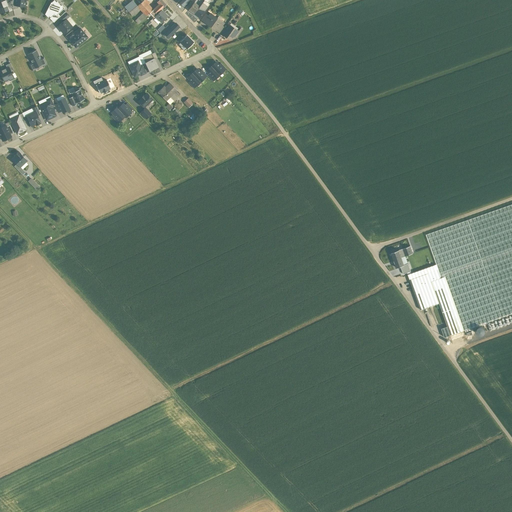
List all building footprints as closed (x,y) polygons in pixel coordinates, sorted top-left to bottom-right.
[(6,0),(0,0),(0,11),(1,13),(8,10),(6,3),(7,3),(6,0)] [(129,13),(138,6),(132,0),(125,7),(129,13)] [(145,2),(144,0),(142,2),(138,6),(141,9),(144,12),(146,15),(152,10),(145,2)] [(166,5),(161,0),(158,0),(157,1),(158,3),(158,4),(159,5),(155,9),(157,13),(166,5)] [(58,14),(64,8),(62,5),(61,6),(57,2),(54,5),(51,2),(51,3),(45,14),(48,18),(49,17),(50,18),(51,18),(55,14),(56,16),(58,14)] [(194,2),(188,10),(194,14),(201,4),(200,3),(198,5),(194,2)] [(201,4),(194,14),(199,18),(205,10),(204,10),(208,6),(202,2),(201,4)] [(132,17),(141,9),(138,6),(129,13),(132,17)] [(161,9),(154,17),(161,24),(169,17),(161,9)] [(59,18),(63,22),(66,20),(70,17),(65,12),(60,17),(59,18)] [(146,15),(144,12),(135,21),(138,24),(146,15)] [(211,13),(208,16),(209,16),(205,21),(205,22),(211,26),(217,18),(211,13)] [(59,18),(60,17),(58,14),(56,16),(55,14),(51,18),(50,18),(54,23),(59,18)] [(217,18),(211,26),(217,30),(218,31),(221,26),(222,26),(224,23),(217,18)] [(58,27),(63,34),(72,27),(66,20),(63,22),(58,27)] [(175,23),(170,28),(168,25),(165,28),(162,31),(166,36),(168,34),(170,36),(179,27),(175,23)] [(227,29),(223,35),(229,39),(231,39),(234,35),(233,34),(237,30),(230,25),(227,29)] [(237,30),(233,34),(234,35),(237,37),(242,29),(239,27),(237,30)] [(70,40),(76,47),(87,38),(80,28),(74,33),(76,35),(70,40)] [(72,30),(66,36),(69,40),(70,40),(76,35),(74,33),(72,30)] [(193,42),(186,35),(181,41),(188,48),(193,42)] [(37,50),(27,54),(32,64),(34,69),(43,65),(41,59),(37,50)] [(152,54),(143,58),(145,63),(146,63),(149,71),(158,67),(154,59),(152,54)] [(135,78),(147,73),(143,64),(141,65),(139,61),(129,66),(135,78)] [(219,65),(216,62),(211,66),(219,75),(224,71),(218,65),(219,65)] [(219,75),(211,66),(207,71),(210,74),(215,79),(219,75)] [(11,71),(9,67),(7,68),(0,71),(4,81),(10,79),(10,80),(14,78),(11,71)] [(200,72),(197,69),(192,73),(200,82),(205,78),(199,72),(200,72)] [(200,82),(192,73),(188,78),(191,81),(191,80),(196,86),(200,82)] [(101,78),(93,81),(97,90),(98,89),(96,85),(103,82),(101,78)] [(103,82),(96,85),(98,89),(100,94),(104,92),(104,93),(107,91),(107,90),(111,89),(107,80),(103,82)] [(170,83),(165,87),(164,86),(158,91),(166,100),(177,90),(170,83)] [(73,96),(76,103),(84,99),(79,88),(74,90),(75,91),(72,93),(73,96)] [(147,94),(144,96),(141,98),(141,99),(139,101),(144,107),(152,99),(147,94)] [(39,105),(46,121),(57,116),(52,107),(55,106),(51,98),(47,100),(47,101),(39,105)] [(70,109),(64,98),(58,101),(59,104),(62,111),(63,112),(70,109)] [(193,103),(188,98),(184,103),(188,107),(193,103)] [(133,109),(127,103),(124,105),(130,112),(133,109)] [(124,105),(123,104),(118,108),(125,116),(126,117),(131,112),(130,112),(124,105)] [(37,106),(32,108),(34,112),(35,112),(37,116),(41,114),(37,106)] [(125,116),(118,108),(117,107),(112,112),(113,114),(119,120),(120,121),(125,116)] [(145,108),(140,113),(146,119),(151,114),(145,108)] [(34,112),(27,116),(29,121),(31,126),(36,124),(36,125),(40,123),(40,122),(37,116),(35,112),(34,112)] [(113,114),(111,116),(117,122),(119,120),(113,114)] [(19,115),(10,119),(17,134),(26,130),(24,125),(22,125),(22,124),(23,123),(19,115)] [(0,127),(0,134),(3,141),(11,137),(10,135),(7,127),(6,125),(2,128),(1,127),(0,127)] [(27,160),(18,151),(15,155),(15,156),(12,159),(17,164),(20,167),(27,160)] [(25,172),(20,167),(17,164),(14,166),(22,175),(25,172)] [(32,178),(28,181),(36,190),(40,187),(32,178)] [(436,264),(408,275),(420,310),(439,303),(447,326),(442,328),(444,337),(511,313),(511,204),(425,234),(436,264)] [(403,250),(405,255),(405,256),(413,253),(410,246),(403,249),(403,250)] [(399,250),(391,253),(397,268),(401,267),(404,265),(401,257),(399,251),(399,250)] [(404,265),(401,267),(403,274),(411,271),(408,264),(404,265)] [(492,329),(511,320),(511,318),(511,317),(495,323),(494,320),(490,322),(492,329)] [(450,341),(465,336),(463,332),(449,337),(450,341)]
